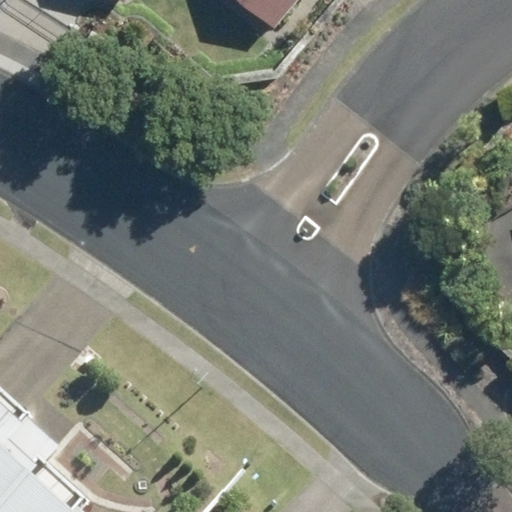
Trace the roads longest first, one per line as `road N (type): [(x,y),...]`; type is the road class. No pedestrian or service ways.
road 1 (residential): [(511,7),(468,36),(404,103),(257,293)]
road 2 (tertiary): [(257,293),(480,511)]
road 3 (tertiary): [(0,131),(257,293)]
